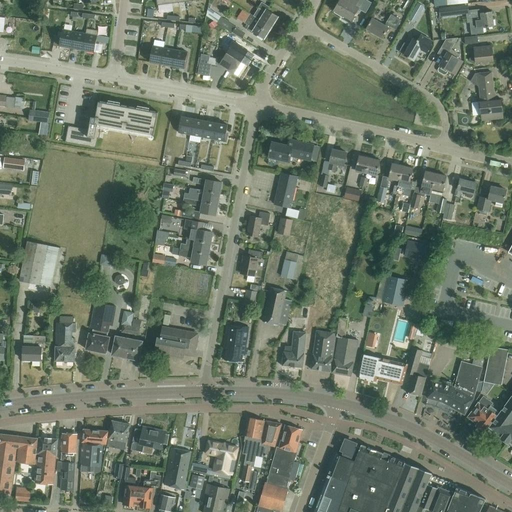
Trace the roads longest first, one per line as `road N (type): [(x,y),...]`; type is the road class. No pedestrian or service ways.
road 1 (residential): [(204,391),(255,105)]
road 2 (secondary): [(204,391),(0,406)]
road 3 (residential): [(304,26),(437,104),(446,119),(443,148)]
road 4 (secondary): [(511,485),(427,436),(336,402)]
road 5 (residential): [(443,148),(255,105)]
road 6 (residential): [(255,105),(116,79)]
road 7 (secondary): [(336,402),(204,391)]
